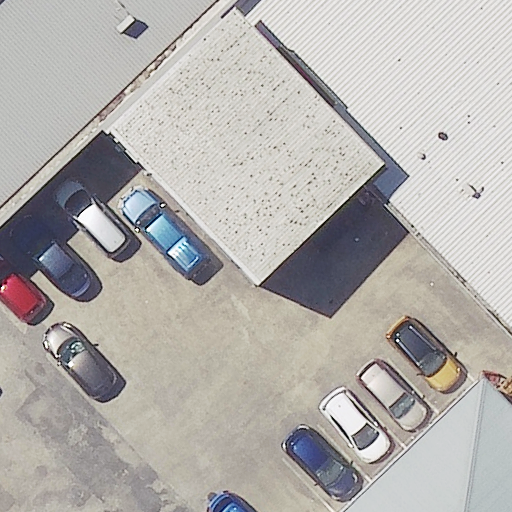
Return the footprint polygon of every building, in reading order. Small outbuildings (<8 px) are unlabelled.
[(511,5),(511,0),(225,0),(0,211),(0,220),(132,361),(264,237),(511,5)] [(0,0),(0,211),(225,0),(0,0)] [(511,5),(264,237),(422,404),(511,319),(511,5)] [(511,319),(422,404),(511,500),(511,319)] [(511,511),(511,500),(422,404),(305,511),(511,511)]
